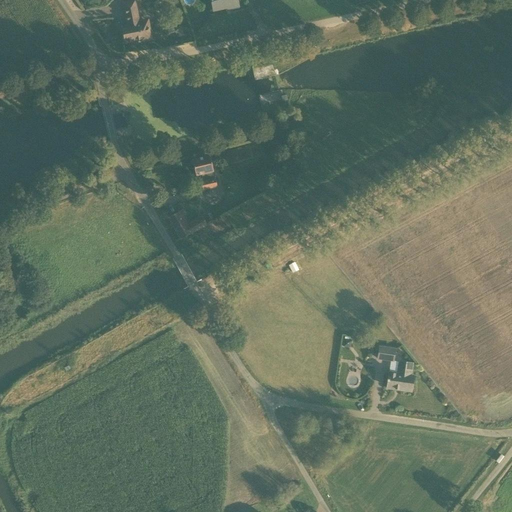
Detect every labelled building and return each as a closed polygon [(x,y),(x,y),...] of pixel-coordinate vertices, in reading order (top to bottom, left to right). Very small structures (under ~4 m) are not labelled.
[(129,0),(122,1),(123,3),(127,26),(122,27),(125,43),(142,40),(142,42),(152,40),(148,18),(138,20),(134,1),(132,1),(132,0),(129,0)] [(210,0),(213,10),(227,8),(226,5),(238,2),(237,0),(210,0)] [(274,131),(287,129),(286,120),(273,122),(274,131)] [(217,187),(212,165),(209,156),(192,160),(196,176),(201,174),(203,181),(201,182),(203,190),(217,187)] [(180,239),(206,225),(201,216),(186,225),(182,217),(186,215),(183,209),(179,211),(168,217),(180,239)] [(294,262),(288,265),(292,272),(298,269),(294,262)] [(373,311),(369,316),(373,320),(378,316),(373,311)] [(392,360),(394,349),(379,347),(377,358),(392,360)] [(396,373),(389,372),(386,388),(411,391),(413,376),(411,376),(413,363),(398,360),(396,373)]
